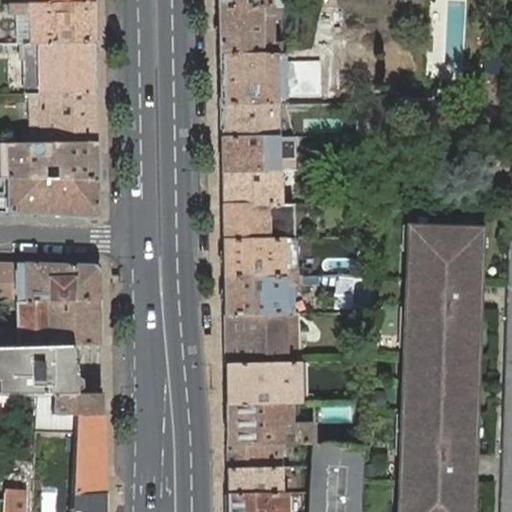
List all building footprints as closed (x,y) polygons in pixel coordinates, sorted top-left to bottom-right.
[(94,43),(93,3),(39,4),(28,4),(7,5),(8,17),(27,16),(28,44),(39,44),(94,43)] [(219,56),(280,54),(280,42),(268,43),(261,43),(259,16),(267,16),(271,16),(272,12),(282,12),(282,7),(218,8),(219,56)] [(261,43),(268,43),(267,16),(259,16),(261,43)] [(39,44),(28,44),(25,43),(25,94),(27,94),(40,94),(39,44)] [(95,93),(94,43),(39,44),(40,94),(95,93)] [(509,56),(487,53),(485,71),(507,74),(509,56)] [(219,56),(220,105),(285,105),(285,98),(288,94),(288,88),(286,86),(285,86),(285,73),(286,73),(288,70),(288,64),(285,62),(284,54),(280,54),(219,56)] [(96,142),(95,93),(40,94),(27,94),(28,131),(22,131),(22,144),(96,142)] [(375,136),(389,136),(389,103),(375,104),(375,136)] [(357,104),(357,136),(375,136),(375,104),(357,104)] [(220,105),(220,137),(276,137),(276,111),(285,111),(285,105),(220,105)] [(285,111),(276,111),(276,137),(285,137),(285,111)] [(220,137),(221,171),(277,171),(277,159),(293,159),(293,137),(285,137),(276,137),(220,137)] [(97,180),(96,142),(22,144),(0,143),(0,159),(5,159),(6,179),(97,180)] [(511,511),(511,159),(511,181),(510,203),(499,511),(511,511)] [(222,205),(278,205),(278,187),(289,187),(288,171),(277,171),(221,171),(222,205)] [(97,211),(97,180),(6,179),(7,213),(91,216),(97,211)] [(293,205),(278,205),(222,205),(222,240),(279,238),(283,239),(294,239),(293,205)] [(473,455),(475,411),(468,411),(469,382),(470,353),(476,353),(478,308),(479,279),(480,242),(478,242),(478,224),(409,222),(407,277),(413,277),(412,306),(406,306),(404,350),(410,351),(410,380),(409,408),(402,408),(400,453),(399,481),(406,481),(405,505),(399,505),(398,511),(470,511),(472,484),(473,455)] [(295,276),(301,276),(301,267),(295,268),(295,266),(284,267),(283,239),(279,238),(222,240),(223,277),(295,276)] [(294,239),(283,239),(284,267),(295,266),(294,239)] [(0,302),(18,302),(99,299),(98,272),(93,266),(15,263),(0,262),(0,302)] [(295,276),(223,277),(224,315),(284,314),(297,314),(301,313),(301,276),(295,276)] [(99,299),(18,302),(19,347),(34,347),(66,346),(73,345),(100,344),(99,299)] [(298,363),(297,314),(284,314),(224,315),(225,363),(298,363)] [(75,374),(73,345),(66,346),(66,374),(75,374)] [(19,347),(0,347),(0,393),(34,395),(36,395),(52,395),(54,395),(75,394),(75,374),(66,374),(66,346),(34,347),(19,347)] [(292,403),(293,403),(292,371),(302,372),(302,363),(298,363),(225,363),(226,404),(292,403)] [(103,493),(101,394),(75,394),(54,395),(52,395),(51,415),(74,415),(70,494),(103,493)] [(279,444),(311,443),(310,424),(292,425),(292,403),(226,404),(227,444),(279,444)] [(358,511),(361,449),(364,449),(364,446),(311,443),(309,468),(308,492),(307,511),(358,511)] [(227,469),(279,468),(279,444),(227,444),(227,469)] [(279,493),(279,468),(227,469),(228,494),(279,493)] [(25,511),(28,491),(5,489),(4,500),(3,511),(25,511)] [(103,511),(103,493),(70,494),(69,511),(103,511)] [(228,511),(280,511),(280,501),(287,501),(286,493),(279,493),(228,494),(228,511)]
